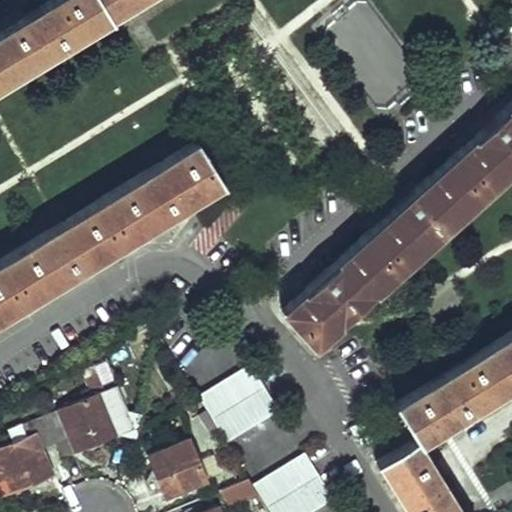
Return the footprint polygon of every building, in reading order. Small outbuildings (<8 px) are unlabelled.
[(46,0),(0,28),(0,83),(135,0),(46,0)] [(511,98),(283,305),(316,341),(511,165),(511,98)] [(197,138),(0,257),(0,316),(223,179),(218,167),(234,157),(221,138),(205,147),(197,138)] [(511,327),(397,399),(407,415),(392,424),(403,443),(378,458),(411,511),(468,511),(422,439),(511,382),(511,327)] [(200,393),(227,437),(278,405),(250,360),(200,393)] [(46,411),(56,436),(70,430),(77,446),(129,423),(112,383),(46,411)] [(0,445),(0,488),(2,492),(52,469),(41,443),(56,436),(46,411),(31,418),(36,429),(0,445)] [(148,451),(166,491),(205,474),(187,434),(148,451)] [(252,479),(272,511),(305,511),(334,494),(304,447),(252,479)] [(246,479),(218,490),(225,509),(254,497),(246,479)] [(199,511),(223,511),(220,503),(199,511)]
